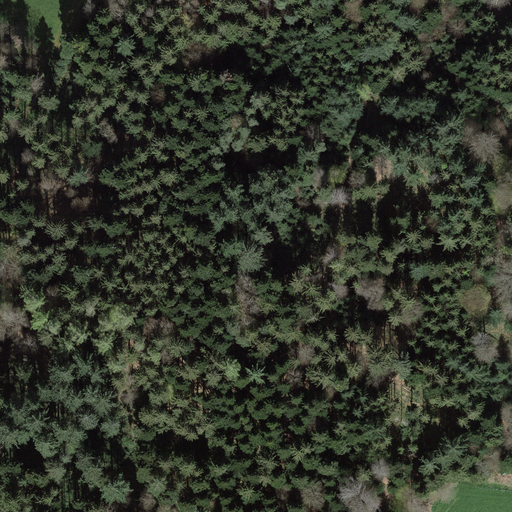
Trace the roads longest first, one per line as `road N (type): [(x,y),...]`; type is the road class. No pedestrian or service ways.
road 1 (track): [(370,0),(364,56),(371,89),(361,151),(294,340),(288,440),(256,511)]
road 2 (track): [(0,447),(122,481),(138,511)]
